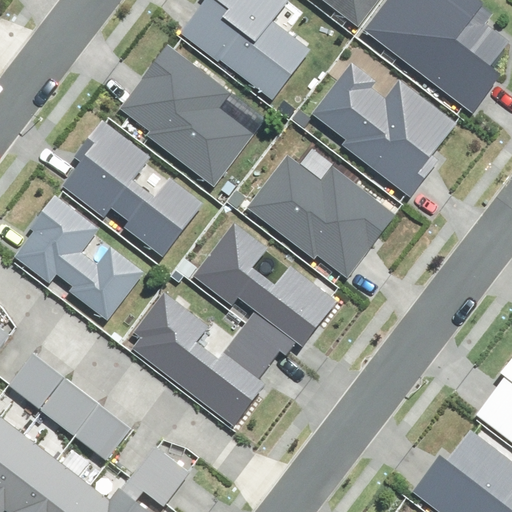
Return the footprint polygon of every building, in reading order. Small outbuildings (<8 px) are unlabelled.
[(192,0),(180,16),(273,88),(311,38),(274,10),(281,0),(192,0)] [(328,0),(358,22),(374,0),(328,0)] [(384,0),(365,25),(476,110),(501,79),(489,70),(511,40),(511,37),(492,22),(495,11),(481,0),(384,0)] [(166,41),(120,103),(153,127),(148,133),(216,183),(255,131),(220,105),(229,93),(231,89),(166,41)] [(353,57),(312,111),(415,188),(440,155),(435,151),(458,120),(397,74),(384,91),(374,84),(379,77),(353,57)] [(82,162),(67,182),(106,212),(113,204),(131,218),(127,223),(162,251),(205,197),(173,172),(157,192),(134,174),(150,154),(103,116),(72,154),(82,162)] [(295,153),(254,205),(328,264),(334,256),(352,271),(397,214),(338,168),(328,179),(295,153)] [(18,256),(53,282),(57,276),(107,314),(145,264),(114,241),(103,256),(87,244),(102,225),(57,191),(31,224),(38,229),(18,256)] [(234,219),(195,271),(300,350),(340,297),(291,261),(278,278),(259,263),(271,246),(234,219)] [(163,291),(131,332),(141,340),(133,349),(232,424),(269,375),(262,370),(285,341),(254,317),(225,354),(221,360),(197,341),(209,325),(163,291)] [(0,342),(10,329),(0,321),(0,342)] [(63,375),(32,351),(11,379),(42,403),(63,375)] [(508,374),(479,410),(511,435),(511,358),(503,370),(508,374)] [(63,375),(42,403),(79,430),(100,403),(63,375)] [(131,426),(100,403),(79,430),(110,454),(131,426)] [(0,465),(28,428),(0,406),(0,465)] [(415,491),(443,511),(511,511),(511,490),(511,488),(511,456),(470,426),(451,451),(446,448),(415,491)] [(58,450),(28,428),(0,465),(0,497),(14,508),(58,450)] [(189,474),(155,446),(134,472),(168,500),(189,474)] [(56,511),(87,472),(58,450),(14,508),(19,511),(56,511)] [(102,511),(116,494),(87,472),(56,511),(102,511)] [(162,511),(124,483),(116,494),(102,511),(162,511)]
